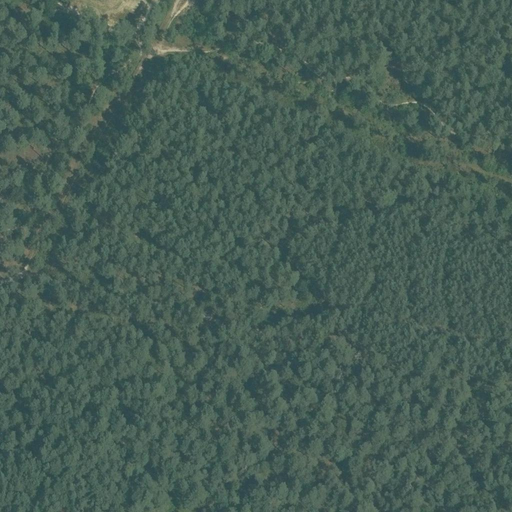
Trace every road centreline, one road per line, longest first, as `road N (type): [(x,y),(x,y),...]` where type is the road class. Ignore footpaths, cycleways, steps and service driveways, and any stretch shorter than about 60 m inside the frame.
road 1 (track): [(21,277),(253,332),(360,310),(511,348)]
road 2 (track): [(208,50),(511,185)]
road 3 (track): [(125,67),(25,254),(0,257)]
road 4 (track): [(260,332),(194,415),(145,511)]
